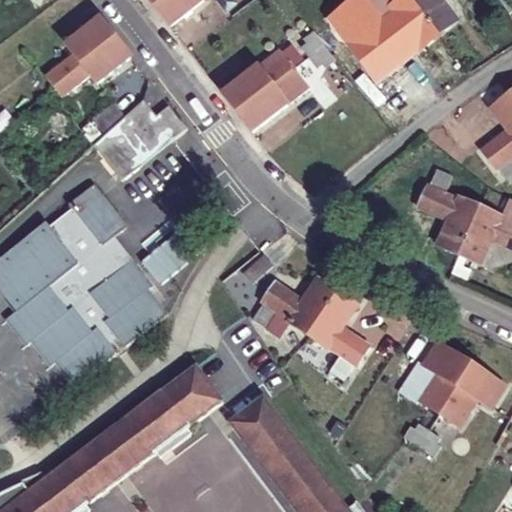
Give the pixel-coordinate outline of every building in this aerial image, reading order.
[(145,0),(155,12),(170,0),(145,0)] [(170,0),(155,12),(169,30),(204,3),(201,0),(170,0)] [(437,37),(408,0),(396,0),(388,7),(389,9),(378,17),(368,4),(355,15),(364,27),(362,29),(378,49),(404,29),(420,50),(437,37)] [(408,0),(437,37),(457,20),(442,0),(408,0)] [(196,27),(205,38),(225,22),(216,10),(196,27)] [(115,39),(99,20),(64,49),(71,57),(43,80),(51,92),(115,39)] [(233,40),(224,28),(203,44),(213,56),(233,40)] [(322,48),(311,34),(302,41),(306,44),(300,49),(308,59),(322,48)] [(115,39),(51,92),(58,100),(87,78),(94,86),(130,58),(115,39)] [(322,48),(308,59),(315,69),(322,64),(325,68),(333,62),(322,48)] [(235,115),(293,70),(279,51),(221,96),(235,115)] [(293,70),(235,115),(250,134),(308,90),(293,70)] [(511,100),(509,97),(492,112),(509,132),(483,153),(500,173),(501,172),(511,184),(511,182),(511,100)] [(145,103),(95,147),(124,181),(174,143),(189,132),(170,108),(157,118),(145,103)] [(457,256),(479,209),(456,199),(444,194),(451,178),(436,171),(429,186),(426,185),(416,208),(444,221),(434,246),(457,256)] [(71,385),(163,312),(144,289),(150,284),(128,257),(111,234),(120,227),(110,214),(88,185),(66,203),(70,207),(46,225),(42,220),(0,255),(0,293),(9,305),(0,312),(0,316),(22,344),(28,338),(49,365),(53,362),(71,385)] [(511,223),(479,209),(457,256),(477,265),(488,241),(511,251),(511,223)] [(256,281),(271,263),(261,255),(246,273),(256,281)] [(305,339),(335,294),(316,281),(302,303),(274,285),(260,306),(262,307),(253,321),(267,331),(276,317),(287,325),(287,326),(305,339)] [(335,294),(305,339),(326,352),(327,352),(337,359),(328,372),(342,382),(351,367),(354,369),(369,347),(342,330),(356,308),(335,294)] [(255,340),(234,354),(252,379),(273,365),(255,340)] [(468,367),(466,365),(435,344),(420,367),(434,376),(417,401),(436,415),(468,367)] [(468,367),(436,415),(456,428),(474,402),(486,411),(501,389),(472,369),(468,367)] [(0,511),(72,511),(221,407),(196,371),(41,480),(24,492),(19,483),(7,488),(0,490),(0,511)] [(264,399),(229,427),(294,511),(360,511),(356,507),(350,511),(264,399)] [(416,447),(425,433),(414,425),(411,430),(407,427),(401,437),(416,447)] [(425,433),(416,447),(430,456),(436,448),(431,444),(434,439),(425,433)] [(0,490),(7,488),(19,483),(24,492),(41,480),(35,474),(0,488),(0,490)]
